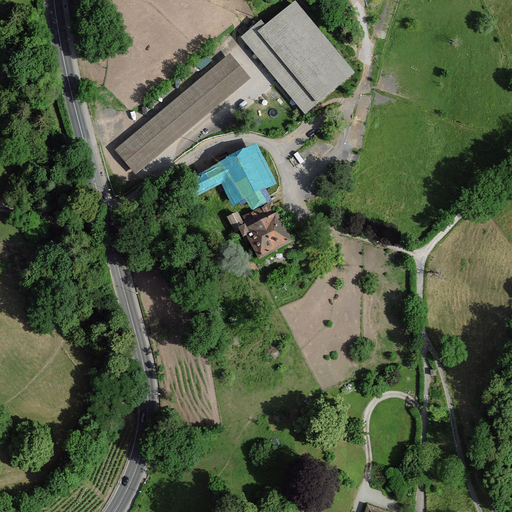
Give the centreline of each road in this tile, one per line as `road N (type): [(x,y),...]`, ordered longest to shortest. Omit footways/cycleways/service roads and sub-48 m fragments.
road 1 (tertiary): [(114,511),(144,444),(148,386),(54,0)]
road 2 (track): [(421,254),(297,214),(268,143),(244,136),(99,198)]
road 3 (track): [(424,511),(421,254)]
road 4 (track): [(275,161),(287,144),(355,105),(368,60),(359,0)]
road 5 (track): [(423,332),(481,511)]
road 6 (track): [(421,254),(511,167)]
